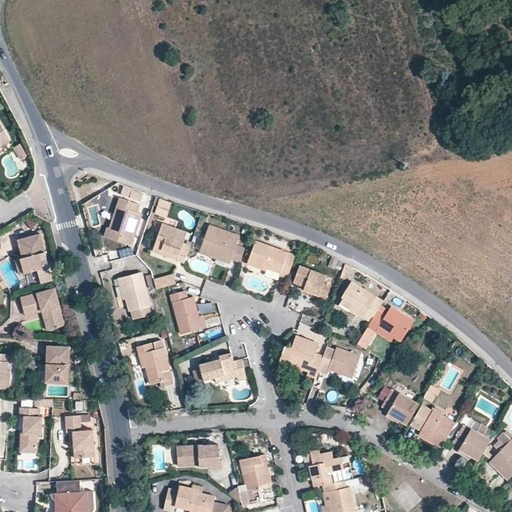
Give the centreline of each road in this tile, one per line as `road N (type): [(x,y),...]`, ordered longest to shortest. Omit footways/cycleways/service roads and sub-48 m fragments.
road 1 (unclassified): [(46,143),(362,257),(448,314),(511,373)]
road 2 (tertiary): [(61,186),(117,427)]
road 3 (residential): [(274,420),(348,423),(497,511)]
road 4 (residential): [(117,427),(274,420)]
